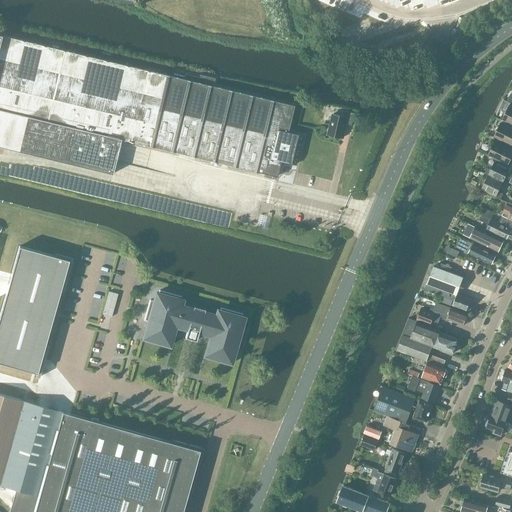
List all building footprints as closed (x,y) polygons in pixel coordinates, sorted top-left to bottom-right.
[(0,147),(113,174),(116,163),(116,162),(120,143),(121,139),(180,153),(187,155),(221,163),(228,165),(277,177),(281,161),(296,165),(300,149),(301,145),(303,136),(288,132),(294,106),(215,87),(213,86),(215,79),(199,75),(199,78),(185,74),(184,79),(59,49),(60,45),(50,43),(49,47),(2,36),(0,35),(0,147)] [(511,124),(511,106),(510,106),(503,120),(510,123),(511,124)] [(352,126),(355,114),(345,111),(343,116),(332,113),(327,134),(343,138),(346,124),(352,126)] [(511,145),(511,127),(501,123),(494,137),(511,145)] [(508,165),(511,157),(511,149),(496,141),(488,155),(508,165)] [(487,169),(485,174),(488,175),(502,182),(509,167),(495,161),(490,170),(487,169)] [(502,182),(488,175),(482,188),(481,189),(501,199),(503,194),(498,191),(502,182)] [(502,216),(511,220),(511,204),(508,203),(502,216)] [(486,208),(483,214),(491,218),(494,212),(486,208)] [(488,225),(491,220),(491,219),(482,215),(480,221),(488,225)] [(497,223),(491,220),(487,229),(507,238),(508,237),(511,239),(511,230),(511,229),(498,222),(497,223)] [(498,252),(503,241),(475,227),(470,238),(498,252)] [(491,264),(495,255),(460,238),(456,247),(491,264)] [(67,261),(19,247),(0,304),(0,364),(33,373),(67,261)] [(454,250),(451,255),(457,258),(459,252),(454,250)] [(433,266),(425,289),(455,300),(457,294),(463,277),(450,272),(438,268),(433,266)] [(148,322),(144,338),(170,346),(175,328),(187,332),(185,338),(186,338),(186,337),(188,338),(194,340),(196,340),(196,341),(198,335),(210,338),(205,356),(231,363),(236,347),(239,347),(245,327),(242,326),(244,318),(242,317),(243,314),(221,308),(220,311),(218,310),(217,313),(205,310),(204,309),(204,310),(195,307),(194,306),(194,307),(182,304),(183,300),(181,300),(182,297),(160,290),(159,293),(157,293),(154,301),(150,300),(144,320),(148,322)] [(455,300),(453,305),(467,311),(467,310),(469,310),(471,310),(472,306),(471,305),(470,304),(471,299),(457,294),(455,300)] [(463,325),(467,314),(436,302),(433,310),(443,314),(442,317),(463,325)] [(429,324),(434,313),(421,308),(417,320),(429,324)] [(452,354),(456,344),(455,344),(457,339),(439,332),(440,330),(409,318),(396,350),(443,367),(446,360),(429,354),(432,347),(452,354)] [(441,384),(446,369),(428,362),(423,377),(441,384)] [(413,376),(417,378),(419,373),(409,369),(408,374),(413,376)] [(511,372),(506,371),(502,380),(505,381),(503,389),(511,391),(511,372)] [(417,378),(413,376),(412,376),(407,388),(415,391),(416,389),(424,392),(422,398),(434,402),(440,386),(419,379),(417,378)] [(428,418),(433,405),(382,386),(373,410),(384,414),(387,415),(405,422),(409,412),(414,414),(413,417),(427,422),(428,418)] [(0,394),(0,484),(39,496),(34,511),(182,511),(187,493),(190,494),(203,448),(172,439),(171,442),(97,422),(98,419),(92,417),(91,420),(67,413),(0,394)] [(511,423),(506,422),(507,419),(511,406),(497,400),(487,427),(495,430),(494,433),(501,436),(504,427),(510,430),(509,432),(511,433),(511,423)] [(411,425),(405,422),(387,415),(383,424),(395,429),(390,443),(412,451),(418,435),(409,431),(411,425)] [(367,425),(364,433),(379,439),(382,431),(367,425)] [(374,450),(378,441),(363,435),(360,445),(374,450)] [(397,476),(406,453),(393,448),(384,472),(397,476)] [(511,449),(510,449),(501,473),(511,477),(511,449)] [(368,488),(366,494),(380,500),(383,494),(390,496),(396,479),(384,474),(378,472),(379,470),(373,468),(371,475),(378,478),(375,486),(373,490),(368,488)] [(511,488),(511,481),(484,474),(481,487),(498,492),(500,486),(510,489),(510,488),(511,488)] [(343,486),(337,502),(363,511),(385,511),(389,504),(380,500),(366,494),(364,494),(348,488),(343,486)] [(510,509),(511,501),(498,498),(496,506),(510,509)] [(488,505),(464,499),(460,511),(465,511),(490,511),(492,507),(495,507),(495,505),(488,503),(488,505)]
